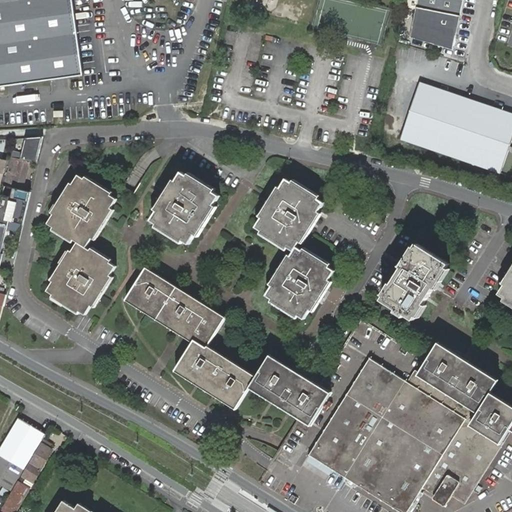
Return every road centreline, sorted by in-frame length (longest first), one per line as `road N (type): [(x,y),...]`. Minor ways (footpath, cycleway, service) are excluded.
road 1 (residential): [(511,211),(424,181),(207,132),(62,138),(49,152),(19,280),(32,306),(94,349)]
road 2 (secondary): [(288,511),(18,356)]
road 3 (secondary): [(0,380),(175,485)]
road 4 (unclassified): [(283,474),(362,344),(403,367)]
